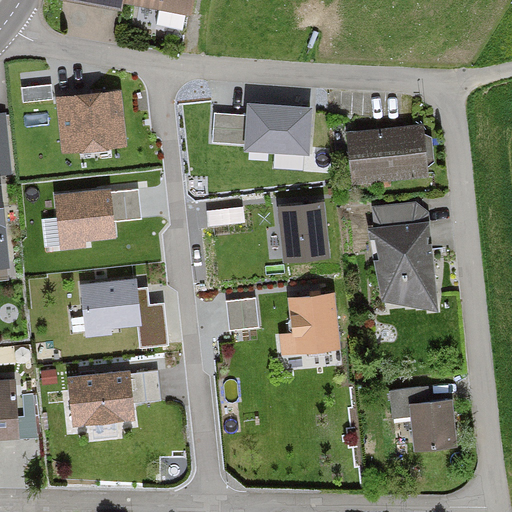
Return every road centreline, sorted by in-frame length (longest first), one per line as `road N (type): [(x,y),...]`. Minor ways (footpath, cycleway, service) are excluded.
road 1 (residential): [(210,501),(162,65)]
road 2 (residential): [(450,82),(494,504)]
road 3 (residential): [(162,65),(450,82)]
road 4 (residential): [(494,504),(224,502)]
road 5 (residential): [(210,501),(0,500)]
road 6 (residential): [(6,23),(36,44),(162,65)]
